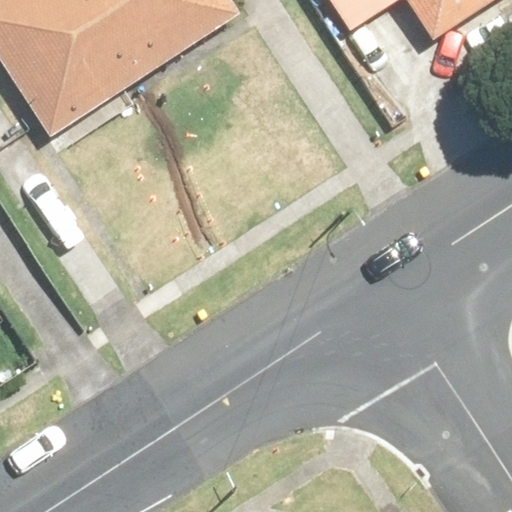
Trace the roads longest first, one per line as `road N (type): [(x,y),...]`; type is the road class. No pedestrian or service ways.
road 1 (tertiary): [(51,511),(388,292)]
road 2 (residential): [(388,292),(511,484)]
road 3 (tertiary): [(388,292),(511,212)]
